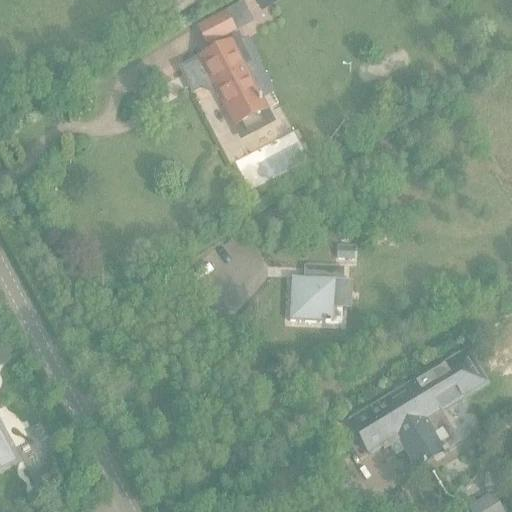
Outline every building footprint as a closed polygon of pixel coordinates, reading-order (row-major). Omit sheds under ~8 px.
[(167,0),(176,16),(201,3),(199,0),(167,0)] [(194,28),(205,48),(236,33),(225,12),(194,28)] [(234,127),(265,110),(241,66),(249,62),(239,43),(215,56),(180,75),(191,95),(199,92),(219,99),(234,127)] [(337,261),(354,261),(355,248),(337,247),(337,261)] [(334,281),(342,282),(343,269),(312,268),(312,280),(290,279),(288,323),(339,325),(340,309),(332,309),(334,281)] [(378,429),(387,445),(389,449),(399,443),(415,471),(441,455),(443,457),(448,454),(446,452),(448,451),(447,451),(458,445),(444,422),(445,421),(435,405),(457,392),(462,401),(488,385),(468,352),(383,402),(382,402),(348,422),(359,440),(378,429)] [(468,510),(468,511),(500,511),(490,496),(468,510)]
